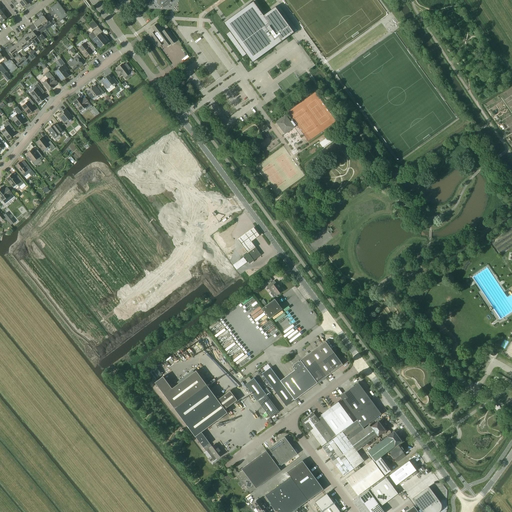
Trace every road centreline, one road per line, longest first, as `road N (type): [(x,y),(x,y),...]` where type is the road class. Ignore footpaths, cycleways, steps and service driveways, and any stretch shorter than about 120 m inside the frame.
road 1 (unclassified): [(238,196),(127,46)]
road 2 (unclassified): [(469,507),(362,364)]
road 3 (residential): [(0,169),(58,100),(127,46)]
road 4 (unclassified): [(332,322),(238,196)]
road 5 (residential): [(80,337),(202,249)]
